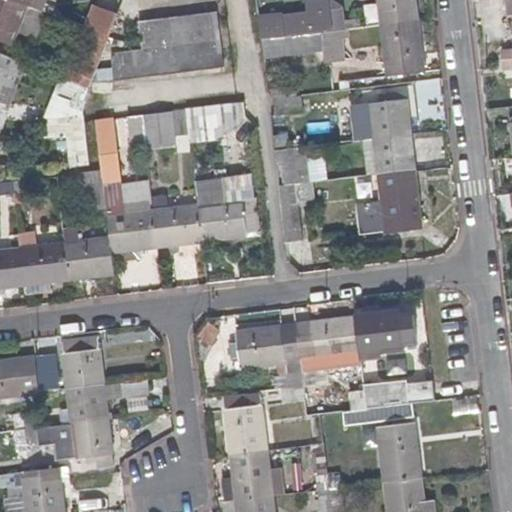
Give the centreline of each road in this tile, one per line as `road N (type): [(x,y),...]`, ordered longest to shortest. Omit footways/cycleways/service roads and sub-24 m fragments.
road 1 (residential): [(176,303),(485,266)]
road 2 (track): [(245,0),(283,290)]
road 3 (residential): [(454,0),(485,266)]
road 4 (residential): [(485,266),(511,486)]
road 5 (residential): [(176,303),(193,444),(164,488)]
road 6 (residential): [(0,324),(176,303)]
road 7 (track): [(259,82),(108,100)]
